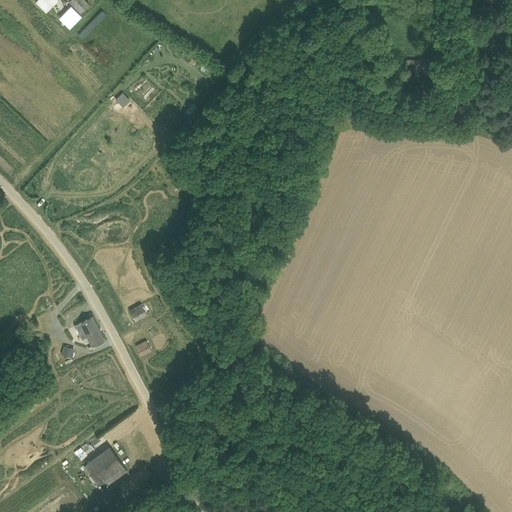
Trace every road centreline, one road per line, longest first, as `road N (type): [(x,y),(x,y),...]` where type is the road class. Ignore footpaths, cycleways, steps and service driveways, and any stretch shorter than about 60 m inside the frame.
road 1 (unclassified): [(204,511),(74,265),(0,179)]
road 2 (track): [(440,0),(464,129)]
